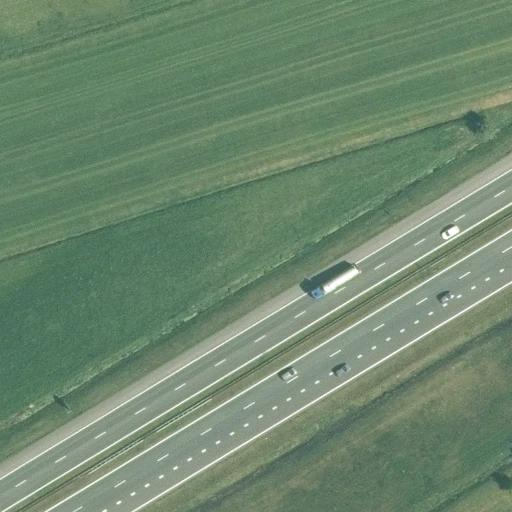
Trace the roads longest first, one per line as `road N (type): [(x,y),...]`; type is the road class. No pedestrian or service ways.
road 1 (motorway): [(511,187),(0,496)]
road 2 (motorway): [(77,511),(511,249)]
